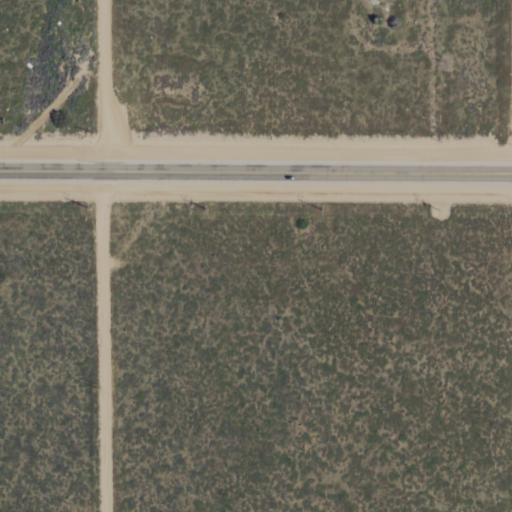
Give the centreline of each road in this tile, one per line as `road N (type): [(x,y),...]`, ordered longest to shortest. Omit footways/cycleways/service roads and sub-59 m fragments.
road 1 (secondary): [(0,172),(511,174)]
road 2 (residential): [(106,173),(105,511)]
road 3 (residential): [(106,173),(103,0)]
